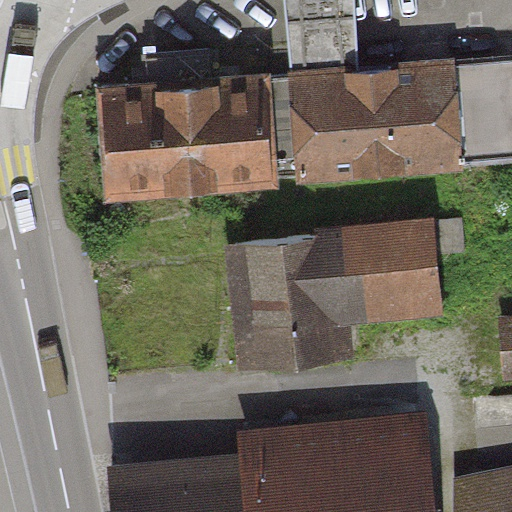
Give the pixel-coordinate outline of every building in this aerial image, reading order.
[(101,71),(108,184),(466,162),(459,44),(364,50),(360,0),(290,0),(295,60),(101,71)] [(511,149),(511,46),(463,49),(469,152),(511,149)] [(429,226),(229,242),(238,362),(343,354),(341,319),(436,311),(429,226)] [(511,314),(503,315),(508,379),(511,378),(511,314)] [(248,453),(122,463),(125,511),(428,511),(421,414),(246,427),(248,453)] [(511,511),(511,466),(444,479),(449,511),(511,511)]
